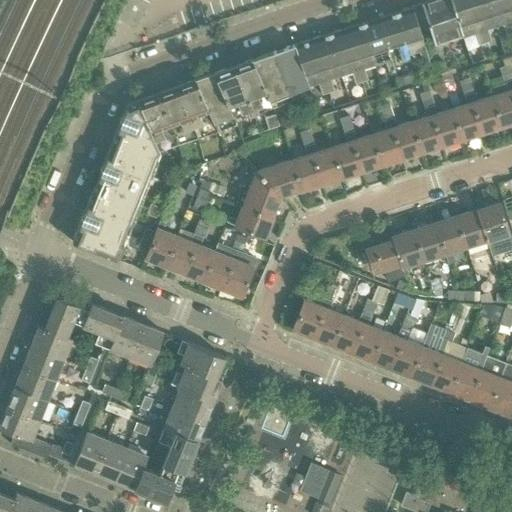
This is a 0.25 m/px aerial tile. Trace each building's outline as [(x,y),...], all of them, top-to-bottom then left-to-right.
[(449,0),(431,0),(411,7),(424,49),(462,37),(449,0)] [(467,0),(449,0),(462,37),(462,38),(475,34),(478,44),(483,43),(467,0)] [(484,0),(467,0),(483,43),(490,41),(487,30),(494,28),(484,0)] [(500,0),(484,0),(494,28),(502,25),(505,36),(511,34),(500,0)] [(511,0),(500,0),(511,34),(511,33),(511,0)] [(411,7),(393,12),(408,60),(410,60),(408,55),(418,52),(422,62),(428,60),(424,49),(411,7)] [(393,12),(377,17),(387,48),(396,45),(401,63),(408,60),(393,12)] [(377,17),(361,22),(375,66),(384,63),(388,73),(395,71),(387,48),(377,17)] [(361,22),(344,28),(361,82),(367,80),(364,69),(375,66),(361,22)] [(344,28),(327,33),(341,77),(351,73),(354,84),(361,82),(344,28)] [(327,33),(310,39),(327,93),(334,91),(330,80),(341,77),(327,33)] [(310,39),(292,45),(294,50),(303,76),(308,88),(317,84),(321,95),(327,93),(310,39)] [(292,45),(272,52),(291,99),(310,92),(308,88),(303,76),(294,50),(292,45)] [(272,52),(250,60),(270,107),(291,99),(272,52)] [(511,55),(501,59),(510,90),(511,95),(511,76),(511,75),(511,74),(511,55)] [(250,60),(232,66),(250,115),(271,108),(270,107),(250,60)] [(444,61),(438,63),(432,65),(434,74),(447,70),(444,61)] [(232,66),(213,73),(234,121),(250,115),(232,66)] [(213,73),(193,80),(215,131),(235,124),(234,121),(213,73)] [(414,81),(412,73),(396,77),(398,86),(414,81)] [(468,78),(463,79),(480,132),(500,126),(490,96),(475,101),(468,78)] [(480,132),(463,79),(459,81),(466,104),(450,108),(460,139),(480,132)] [(193,80),(174,87),(196,136),(215,131),(193,80)] [(421,84),(423,91),(440,145),(460,139),(450,108),(435,113),(428,90),(426,83),(421,84)] [(174,87),(155,94),(173,145),(196,136),(174,87)] [(511,95),(510,90),(490,96),(500,126),(511,122),(511,95)] [(426,116),(410,121),(420,152),(440,145),(423,91),(419,93),(426,116)] [(155,94),(135,101),(159,153),(161,149),(173,145),(155,94)] [(126,105),(110,144),(155,163),(159,153),(135,101),(126,105)] [(383,104),(383,105),(400,158),(420,152),(410,121),(395,126),(388,103),(383,104)] [(386,129),(370,134),(380,165),(400,158),(383,105),(379,106),(386,129)] [(322,116),(325,123),(326,127),(341,123),(339,118),(343,117),(345,117),(343,109),(330,113),(322,116)] [(264,118),(269,129),(277,126),(273,115),(264,118)] [(345,117),(343,117),(360,171),(380,165),(370,134),(355,139),(348,115),(345,117)] [(346,142),(330,147),(340,178),(360,171),(343,117),(339,118),(341,123),(346,142)] [(308,128),(303,130),(320,184),(340,178),(330,147),(315,151),(308,128)] [(289,160),(299,189),(300,191),(320,184),(303,130),(299,131),(306,154),(289,160)] [(110,144),(91,191),(136,209),(155,163),(110,144)] [(242,145),(236,151),(242,157),(248,150),(242,145)] [(256,171),(279,195),(299,189),(289,160),(256,171)] [(256,171),(242,204),(270,215),(279,195),(256,171)] [(202,180),(199,188),(206,191),(222,197),(226,188),(216,185),(210,183),(202,180)] [(195,186),(191,184),(188,183),(184,192),(192,195),(195,186)] [(206,191),(199,188),(195,196),(203,199),(206,191)] [(136,209),(91,191),(71,241),(116,259),(136,209)] [(503,204),(505,211),(511,209),(511,204),(511,201),(503,204)] [(498,202),(477,209),(486,239),(508,232),(505,225),(498,202)] [(146,214),(155,217),(160,207),(150,203),(146,214)] [(270,215),(242,204),(236,220),(228,217),(226,222),(263,237),(272,216),(270,215)] [(477,209),(455,216),(465,246),(486,239),(477,209)] [(455,216),(434,223),(444,252),(447,263),(458,259),(455,249),(465,246),(455,216)] [(164,265),(183,273),(203,221),(198,219),(189,241),(176,236),(164,265)] [(183,273),(202,280),(214,251),(199,245),(208,223),(203,221),(183,273)] [(434,223),(413,229),(424,259),(444,252),(434,223)] [(145,228),(137,249),(146,252),(154,232),(145,228)] [(144,257),(164,265),(176,236),(156,228),(144,257)] [(391,236),(392,240),(400,266),(424,259),(413,229),(391,236)] [(214,251),(202,280),(220,288),(241,236),(236,234),(231,247),(227,256),(214,251)] [(241,236),(220,288),(240,296),(252,266),(237,260),(246,238),(241,236)] [(400,266),(392,240),(365,248),(366,252),(362,253),(367,267),(371,265),(373,274),(387,269),(388,272),(385,273),(388,281),(403,276),(400,266)] [(428,280),(433,295),(443,292),(438,277),(428,280)] [(398,279),(394,287),(409,292),(413,284),(398,279)] [(488,280),(478,284),(482,295),(492,292),(488,280)] [(291,329),(312,337),(332,285),(327,283),(319,306),(303,299),(291,329)] [(383,304),(389,287),(377,283),(371,300),(383,304)] [(312,337),(331,344),(343,315),(328,309),(336,287),(332,285),(312,337)] [(464,298),(464,290),(448,289),(447,298),(463,299),(464,298)] [(464,289),(464,290),(464,298),(472,299),(472,290),(464,289)] [(495,301),(503,302),(504,293),(495,292),(495,301)] [(56,296),(43,327),(65,336),(71,320),(80,298),(77,297),(77,295),(71,293),(68,301),(56,296)] [(511,293),(504,293),(503,302),(511,302),(511,298),(511,293)] [(91,302),(80,298),(71,320),(99,331),(94,343),(108,348),(121,315),(90,303),(91,302)] [(331,344),(350,352),(371,300),(366,298),(357,321),(343,315),(331,344)] [(350,352),(371,360),(382,330),(366,324),(375,302),(371,300),(350,352)] [(408,315),(410,316),(415,318),(417,318),(424,300),(415,300),(408,315)] [(483,304),(482,305),(478,315),(497,322),(503,308),(493,305),(483,304)] [(371,360),(390,367),(410,316),(408,315),(405,314),(397,336),(382,330),(371,360)] [(141,323),(121,315),(108,348),(129,356),(141,323)] [(390,367),(410,376),(421,346),(406,340),(415,318),(410,316),(390,367)] [(162,332),(141,323),(129,356),(150,364),(141,385),(149,388),(159,365),(151,362),(162,332)] [(38,325),(30,345),(62,358),(71,338),(65,336),(43,327),(38,325)] [(429,383),(449,332),(445,330),(436,352),(421,346),(410,376),(429,383)] [(429,383),(448,391),(460,361),(445,355),(454,333),(449,332),(429,383)] [(188,342),(182,358),(223,374),(226,366),(228,367),(230,360),(222,357),(222,356),(188,342)] [(30,345),(22,366),(54,378),(62,358),(30,345)] [(475,367),(460,361),(448,391),(468,399),(488,347),(484,345),(475,367)] [(468,399),(488,406),(499,377),(484,371),(493,349),(488,347),(468,399)] [(89,356),(85,368),(93,371),(98,359),(89,356)] [(177,386),(179,387),(212,399),(219,380),(221,381),(223,374),(182,358),(179,363),(185,366),(177,386)] [(22,366),(14,386),(46,399),(54,378),(22,366)] [(93,371),(85,368),(80,379),(88,383),(93,371)] [(488,406),(507,414),(511,400),(511,381),(499,377),(488,406)] [(101,392),(112,396),(116,388),(104,383),(101,392)] [(14,386),(5,407),(38,420),(46,399),(14,386)] [(179,387),(171,407),(204,420),(212,399),(179,387)] [(116,388),(112,396),(124,401),(128,393),(116,388)] [(139,407),(147,410),(152,398),(144,395),(139,407)] [(81,400),(77,411),(85,415),(90,403),(81,400)] [(104,409),(116,414),(119,405),(107,401),(104,409)] [(119,405),(116,414),(127,418),(131,410),(119,405)] [(263,430),(288,435),(293,410),(268,405),(263,430)] [(38,420),(5,407),(0,420),(0,428),(13,434),(9,443),(43,457),(48,455),(51,445),(31,438),(38,420)] [(169,445),(157,473),(180,482),(185,471),(183,471),(204,420),(171,407),(158,440),(169,445)] [(77,411),(72,423),(80,427),(85,415),(77,411)] [(148,427),(136,422),(132,430),(144,435),(148,427)] [(72,464),(93,472),(106,439),(85,431),(72,464)] [(93,472),(113,480),(126,447),(106,439),(93,472)] [(65,440),(62,449),(51,445),(48,455),(66,462),(73,443),(65,440)] [(113,480),(134,488),(142,467),(146,456),(126,447),(113,480)] [(317,497),(315,503),(327,508),(339,476),(311,464),(301,490),(317,497)] [(142,467),(134,488),(165,501),(170,488),(178,492),(181,485),(179,485),(180,482),(157,473),(142,467)] [(508,511),(511,504),(511,492),(488,483),(483,496),(471,491),(473,487),(423,467),(412,494),(406,491),(400,505),(415,511),(414,511),(508,511)] [(0,511),(6,511),(12,498),(0,492),(0,511)] [(30,511),(35,500),(14,492),(12,498),(6,511),(30,511)] [(30,511),(53,511),(55,508),(35,500),(30,511)] [(324,511),(327,508),(315,503),(310,511),(324,511)]
